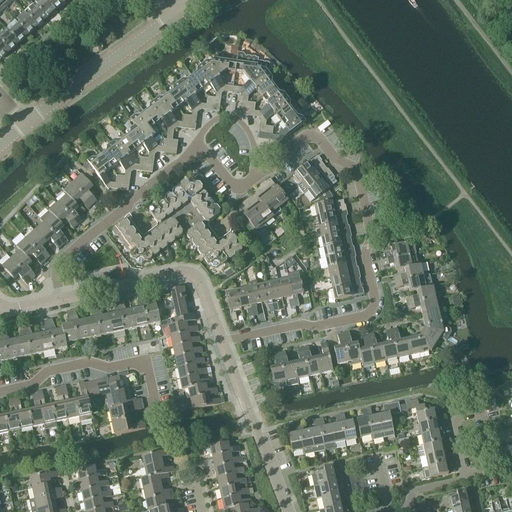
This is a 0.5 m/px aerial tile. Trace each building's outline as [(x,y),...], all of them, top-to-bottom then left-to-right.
[(13,0),(9,0),(3,6),(5,9),(14,1),(13,0)] [(47,0),(41,0),(36,6),(47,19),(57,11),(47,0)] [(63,0),(47,0),(57,11),(66,2),(63,0)] [(36,6),(26,14),(38,28),(47,19),(36,6)] [(26,14),(17,22),(29,36),(38,28),(26,14)] [(17,22),(8,31),(20,44),(29,36),(17,22)] [(8,31),(0,37),(0,40),(10,53),(20,44),(8,31)] [(10,53),(0,40),(0,59),(1,61),(10,53)] [(237,59),(235,72),(244,73),(251,81),(242,88),(233,87),(233,91),(238,92),(241,92),(243,94),(270,74),(273,71),(270,67),(270,64),(269,63),(265,62),(265,63),(264,63),(264,62),(260,61),(260,62),(258,62),(259,58),(256,58),(256,57),(252,57),(252,58),(251,57),(247,56),(247,57),(246,57),(244,54),(238,53),(237,59)] [(207,62),(202,66),(223,93),(226,90),(233,91),(233,87),(228,86),(225,86),(219,77),(228,71),(235,72),(237,59),(233,59),(230,61),(216,59),(215,63),(207,62)] [(198,73),(193,77),(202,89),(210,83),(216,92),(215,98),(213,111),(219,112),(221,98),(220,98),(221,95),(223,93),(202,66),(198,68),(198,73)] [(273,78),(270,74),(243,95),(244,96),(243,101),(242,101),(241,110),(240,115),(247,116),(249,102),(249,96),(258,90),(264,98),(276,88),(272,83),(273,78)] [(183,80),(178,83),(199,111),(202,108),(206,109),(206,110),(213,111),(215,98),(207,96),(206,104),(201,103),(194,95),(202,89),(193,77),(189,81),(183,80)] [(174,92),(169,95),(178,107),(186,102),(192,110),(191,115),(184,114),(182,122),(196,123),(197,116),(196,116),(196,113),(199,111),(178,83),(174,86),(174,92)] [(280,93),(276,88),(264,98),(270,105),(261,112),(255,111),(257,103),(249,102),(247,116),(255,117),(255,116),(259,116),(261,119),(288,98),(285,94),(280,93)] [(159,98),(154,102),(175,129),(178,127),(182,127),(182,128),(195,130),(196,123),(182,122),(177,121),(171,113),(178,107),(169,95),(164,99),(159,98)] [(291,102),(288,98),(261,119),(262,121),(262,125),(260,125),(259,133),(274,135),(275,127),(267,126),(268,120),(277,114),(282,121),(294,112),(290,107),(291,102)] [(150,110),(145,113),(154,125),(161,120),(167,128),(166,140),(164,139),(163,147),(178,148),(179,141),(172,140),(173,130),(175,129),(154,102),(151,104),(150,110)] [(298,117),(294,112),(282,121),(288,129),(280,136),(274,135),(259,133),(258,139),(273,141),(273,140),(277,140),(279,142),(306,122),(303,118),(298,117)] [(130,119),(135,126),(156,153),(158,152),(163,152),(163,153),(176,155),(178,148),(163,147),(164,139),(154,125),(145,113),(140,117),(135,116),(130,119)] [(131,134),(126,138),(135,151),(143,144),(149,152),(148,158),(141,158),(140,165),(153,167),(154,160),(154,159),(153,159),(154,155),(156,153),(135,126),(131,129),(131,134)] [(116,141),(111,144),(132,172),(134,170),(139,170),(139,171),(152,173),(153,167),(140,165),(134,164),(128,156),(135,151),(126,138),(121,142),(116,141)] [(107,152),(102,156),(111,169),(119,163),(125,171),(124,177),(117,176),(116,183),(130,185),(131,178),(130,178),(130,173),(132,172),(111,144),(108,147),(107,152)] [(111,169),(102,156),(97,160),(92,159),(87,162),(108,190),(110,188),(115,189),(115,190),(129,191),(130,185),(116,183),(110,183),(104,174),(111,169)] [(299,184),(301,183),(315,172),(308,163),(295,174),(293,177),(293,178),(293,180),(295,184),(297,184),(299,184)] [(315,168),(318,171),(324,166),(321,163),(315,168)] [(324,166),(318,171),(321,175),(327,170),(324,166)] [(301,183),(308,191),(322,180),(315,172),(301,183)] [(82,175),(72,184),(92,206),(97,202),(89,192),(93,188),(82,175)] [(278,208),(279,207),(288,201),(278,187),(277,187),(271,179),(267,181),(271,187),(271,188),(273,191),(268,194),(278,208)] [(322,180),(308,191),(304,194),(310,203),(318,197),(320,200),(332,195),(331,194),(329,192),(327,190),(328,189),(332,186),(336,183),(334,179),(326,185),(322,180)] [(129,256),(131,259),(135,259),(138,264),(141,264),(146,261),(149,261),(152,259),(152,256),(154,255),(157,255),(160,253),(160,250),(162,249),(165,249),(167,247),(167,244),(170,243),(173,243),(175,242),(175,238),(177,237),(180,238),(182,236),(183,232),(187,233),(187,236),(189,239),(192,239),(193,241),(193,244),(194,247),(198,247),(199,248),(198,252),(200,254),(204,254),(205,256),(204,259),(206,261),(210,262),(214,267),(217,267),(221,264),(225,264),(227,262),(227,259),(229,258),(232,258),(235,256),(235,253),(237,252),(240,252),(242,251),(242,248),(231,233),(222,239),(218,239),(208,227),(210,223),(219,216),(220,212),(218,210),(215,209),(214,208),(214,205),(213,203),(210,202),(208,200),(208,197),(207,195),(204,194),(202,192),(202,189),(201,187),(198,187),(194,182),(190,181),(186,185),(182,184),(180,186),(180,189),(178,191),(175,190),(172,192),(172,195),(170,197),(167,196),(165,198),(165,201),(162,203),(159,202),(157,204),(157,206),(155,208),(152,207),(149,209),(149,213),(157,224),(156,227),(145,236),(141,235),(128,218),(112,229),(112,233),(114,236),(117,236),(118,237),(118,241),(120,243),(123,243),(124,245),(123,248),(125,251),(129,251),(130,253),(129,256)] [(63,192),(67,195),(76,205),(76,204),(80,201),(88,210),(92,206),(72,184),(63,192)] [(260,201),(262,203),(270,214),(273,216),(274,218),(282,212),(279,207),(278,208),(268,194),(260,200),(260,201)] [(67,195),(58,203),(78,226),(83,221),(75,212),(79,208),(76,204),(76,205),(67,195)] [(256,204),(260,201),(260,200),(258,197),(256,195),(252,198),(256,204)] [(315,206),(317,216),(334,212),(332,203),(333,202),(332,197),(332,195),(320,200),(321,204),(315,206)] [(58,203),(49,211),(53,215),(61,224),(62,224),(66,220),(74,229),(78,226),(58,203)] [(262,203),(253,209),(264,223),(273,216),(270,214),(262,203)] [(264,223),(253,209),(249,213),(242,204),(238,207),(241,210),(238,212),(256,236),(267,228),(264,223)] [(40,219),(43,223),(44,223),(63,245),(68,240),(60,232),(65,227),(62,224),(61,224),(53,215),(49,211),(40,219)] [(317,216),(319,226),(336,223),(334,212),(317,216)] [(44,223),(43,223),(35,231),(46,243),(51,239),(59,248),(63,245),(44,223)] [(319,226),(322,237),(339,233),(336,223),(319,226)] [(35,231),(26,239),(45,261),(50,257),(42,247),(46,243),(35,231)] [(322,237),(324,247),(341,243),(339,233),(322,237)] [(17,247),(20,251),(28,260),(33,255),(41,264),(45,261),(26,239),(17,247)] [(319,248),(322,258),(343,254),(341,243),(324,247),(319,248)] [(380,256),(381,262),(410,255),(408,243),(407,243),(391,247),(392,253),(380,256)] [(20,251),(11,258),(31,280),(35,276),(27,267),(32,263),(28,260),(20,251)] [(328,268),(345,264),(343,254),(322,258),(324,269),(328,268)] [(396,271),(405,269),(413,267),(419,265),(416,254),(410,255),(381,262),(382,267),(394,264),(396,271)] [(291,257),(285,262),(290,269),(296,263),(291,257)] [(31,280),(11,258),(2,267),(14,279),(19,275),(27,284),(31,280)] [(394,277),(395,283),(424,277),(423,273),(429,271),(427,263),(419,265),(413,267),(405,269),(406,274),(394,277)] [(328,268),(331,278),(348,275),(345,264),(328,268)] [(289,279),(288,279),(292,296),(303,293),(298,272),(288,275),(289,279)] [(331,278),(333,289),(350,285),(348,275),(331,278)] [(410,292),(417,291),(417,290),(427,288),(432,287),(430,275),(424,277),(395,283),(397,289),(409,286),(410,292)] [(288,279),(278,281),(282,298),(292,296),(288,279)] [(278,281),(268,283),(271,300),(282,298),(278,281)] [(247,288),(251,305),(261,303),(257,286),(258,286),(257,282),(246,284),(247,288)] [(268,283),(258,286),(257,286),(261,303),(271,300),(268,283)] [(350,285),(333,289),(333,290),(329,291),(328,293),(330,298),(331,300),(335,299),(335,300),(352,296),(350,285)] [(406,299),(408,305),(437,299),(434,287),(432,287),(427,288),(417,290),(417,291),(418,296),(406,299)] [(170,320),(171,326),(186,323),(195,321),(194,314),(188,316),(184,298),(186,297),(185,290),(184,289),(183,288),(182,288),(170,291),(176,318),(170,320)] [(247,288),(236,290),(240,307),(251,305),(247,288)] [(240,307),(236,290),(226,293),(229,310),(240,307)] [(145,295),(141,296),(148,326),(160,323),(156,305),(150,306),(145,295)] [(137,308),(132,310),(136,328),(148,326),(141,296),(137,297),(137,308)] [(421,308),(422,315),(439,311),(444,310),(442,302),(438,303),(437,299),(408,305),(409,311),(421,308)] [(121,300),(118,301),(124,331),(136,328),(132,310),(126,311),(121,300)] [(114,314),(109,315),(113,334),(124,331),(118,301),(114,302),(114,314)] [(98,305),(94,306),(101,336),(113,334),(109,315),(103,316),(98,305)] [(91,319),(86,320),(89,339),(101,336),(94,306),(90,307),(91,319)] [(61,326),(62,329),(65,344),(77,342),(71,311),(67,312),(67,325),(61,326)] [(74,311),(71,311),(77,342),(89,339),(86,320),(79,322),(74,311)] [(439,311),(422,315),(425,328),(423,331),(420,337),(435,346),(439,340),(440,338),(446,341),(451,333),(450,330),(448,328),(447,328),(446,327),(443,328),(439,311)] [(52,319),(48,320),(55,350),(66,348),(65,344),(62,329),(57,330),(52,319)] [(44,333),(39,334),(43,353),(55,350),(48,320),(44,321),(44,333)] [(168,327),(170,337),(189,334),(198,332),(197,327),(187,329),(186,323),(171,326),(168,327)] [(28,324),(25,325),(31,355),(43,353),(39,334),(33,336),(28,324)] [(21,339),(16,340),(20,358),(31,355),(25,325),(21,326),(21,339)] [(398,328),(392,329),(398,358),(410,356),(406,339),(400,340),(398,328)] [(5,329),(1,330),(8,360),(20,358),(16,340),(10,341),(5,329)] [(389,343),(383,344),(386,361),(398,358),(392,329),(386,330),(389,343)] [(350,362),(351,366),(362,364),(361,360),(359,349),(358,342),(352,344),(349,331),(343,332),(350,362)] [(338,365),(350,362),(343,332),(338,334),(341,346),(334,348),(338,365)] [(374,333),(368,334),(374,364),(386,361),(383,344),(377,345),(374,333)] [(170,337),(173,348),(191,344),(200,342),(199,337),(190,339),(189,334),(170,337)] [(365,348),(359,349),(361,360),(362,364),(363,366),(374,364),(368,334),(363,336),(365,348)] [(420,337),(406,339),(410,356),(429,352),(429,351),(431,351),(431,352),(435,346),(420,337)] [(323,356),(317,357),(321,374),(333,371),(327,342),(320,344),(323,356)] [(469,350),(467,343),(456,345),(455,347),(462,352),(469,350)] [(175,359),(193,355),(202,353),(201,348),(192,350),(191,344),(173,348),(175,359)] [(309,346),(303,347),(310,377),(321,374),(317,357),(311,358),(309,346)] [(300,361),(294,362),(298,379),(310,377),(303,347),(297,349),(300,361)] [(285,351),(280,353),(286,382),(298,379),(294,362),(288,364),(285,351)] [(286,382),(280,353),(274,354),(277,366),(270,368),(275,390),(287,387),(286,382)] [(175,359),(177,369),(195,365),(205,363),(203,359),(194,361),(193,355),(175,359)] [(177,369),(180,380),(198,376),(207,374),(206,369),(197,371),(195,365),(177,369)] [(188,389),(206,385),(209,385),(208,380),(199,382),(198,376),(180,380),(182,390),(188,389)] [(112,393),(115,410),(116,411),(141,405),(140,400),(132,402),(129,390),(124,391),(122,383),(121,384),(119,377),(109,379),(112,393)] [(106,394),(112,393),(109,379),(103,380),(106,394)] [(106,394),(103,380),(97,382),(100,396),(106,394)] [(94,397),(100,396),(97,382),(91,383),(94,397)] [(88,398),(94,397),(91,383),(85,384),(88,398)] [(89,403),(88,398),(85,384),(80,386),(83,399),(76,401),(80,417),(79,418),(80,423),(93,420),(90,409),(89,403)] [(188,389),(190,400),(208,396),(217,394),(216,389),(207,391),(206,385),(188,389)] [(68,420),(79,418),(80,417),(76,401),(69,402),(67,389),(62,390),(68,420)] [(57,423),(68,420),(62,390),(56,391),(59,404),(53,406),(57,423)] [(56,423),(57,423),(53,406),(46,407),(43,394),(38,395),(45,425),(44,425),(46,431),(57,428),(56,423)] [(33,428),(44,425),(45,425),(38,395),(33,396),(36,409),(29,411),(33,428)] [(208,396),(190,400),(193,410),(220,404),(219,400),(210,402),(208,396)] [(21,430),(33,428),(29,411),(22,412),(19,399),(15,400),(21,430)] [(10,433),(21,430),(15,400),(9,401),(12,415),(6,416),(10,433)] [(416,409),(420,425),(445,419),(444,415),(437,417),(435,409),(426,411),(425,407),(423,405),(419,406),(418,400),(406,402),(407,406),(400,407),(401,412),(416,409)] [(402,414),(401,412),(400,407),(399,403),(383,406),(385,414),(379,416),(384,439),(395,436),(390,416),(402,414)] [(110,411),(112,423),(130,420),(129,413),(142,410),(141,405),(116,411),(115,410),(110,411)] [(373,441),(384,439),(379,416),(373,417),(371,409),(366,410),(372,436),(373,441)] [(361,438),(372,436),(366,410),(362,411),(364,419),(357,420),(361,438)] [(344,414),(340,415),(346,442),(357,439),(353,421),(346,423),(344,414)] [(338,425),(331,426),(335,444),(346,442),(340,415),(336,416),(338,425)] [(0,435),(10,433),(6,416),(0,417),(0,435)] [(324,419),(319,420),(325,450),(326,451),(335,449),(335,447),(335,444),(331,426),(325,427),(324,419)] [(420,425),(422,435),(440,432),(438,425),(446,424),(445,419),(420,425)] [(130,420),(112,423),(115,436),(146,429),(145,423),(131,426),(130,420)] [(316,429),(310,431),(315,453),(325,451),(325,450),(319,420),(315,421),(316,429)] [(303,450),(304,455),(315,453),(310,431),(304,432),(302,423),(298,424),(303,450)] [(292,453),(303,450),(298,424),(293,425),(295,434),(289,435),(292,453)] [(422,435),(424,446),(450,440),(449,436),(441,438),(440,432),(422,435)] [(418,447),(420,458),(444,453),(443,446),(451,445),(450,440),(424,446),(418,447)] [(211,447),(214,458),(232,454),(240,452),(239,448),(231,449),(229,443),(211,447)] [(143,457),(145,468),(163,464),(162,458),(171,456),(170,451),(143,457)] [(422,468),(429,467),(455,461),(454,457),(446,459),(444,453),(420,458),(422,468)] [(214,458),(216,469),(234,465),(243,463),(242,458),(233,460),(232,454),(214,458)] [(455,461),(429,467),(430,470),(427,471),(425,473),(427,479),(449,474),(447,467),(455,466),(455,461)] [(145,468),(148,478),(169,474),(175,473),(174,468),(165,470),(163,464),(145,468)] [(218,479),(236,476),(245,474),(244,468),(235,470),(234,465),(216,469),(218,479)] [(80,482),(98,478),(107,476),(106,471),(97,473),(95,467),(78,471),(80,482)] [(319,486),(328,484),(327,480),(335,478),(335,479),(341,477),(340,473),(334,474),(333,467),(324,468),(325,473),(319,474),(312,476),(314,487),(319,486)] [(31,478),(33,489),(51,485),(50,479),(59,477),(58,472),(31,478)] [(142,479),(144,490),(162,486),(161,481),(170,478),(169,474),(148,478),(142,479)] [(218,479),(221,490),(238,486),(247,484),(246,479),(237,481),(236,476),(218,479)] [(80,482),(83,492),(100,488),(109,486),(108,481),(99,483),(98,478),(80,482)] [(317,499),(322,498),(331,496),(330,492),(338,490),(344,489),(343,485),(337,486),(335,479),(335,478),(327,480),(328,484),(319,486),(314,487),(317,499)] [(33,489),(36,499),(62,494),(61,489),(52,490),(51,485),(33,489)] [(144,490),(147,501),(174,495),(173,490),(163,492),(162,486),(144,490)] [(221,490),(223,500),(241,496),(250,494),(248,489),(240,491),(238,486),(221,490)] [(83,492),(85,503),(102,499),(112,497),(111,492),(101,494),(100,488),(83,492)] [(322,498),(324,510),(333,508),(332,504),(341,502),(346,501),(346,496),(340,498),(338,490),(330,492),(331,496),(322,498)] [(449,495),(452,511),(461,509),(460,505),(468,503),(466,491),(449,495)] [(30,501),(32,511),(56,506),(54,500),(63,498),(62,494),(36,499),(30,501)] [(149,511),(155,510),(167,507),(165,501),(175,499),(174,495),(147,501),(149,511)] [(225,511),(231,509),(248,506),(252,505),(251,500),(242,502),(241,496),(223,500),(225,511)] [(86,511),(93,511),(105,510),(114,508),(113,502),(104,504),(102,499),(85,503),(86,511)] [(324,510),(319,511),(348,511),(348,508),(342,509),(341,502),(332,504),(333,508),(324,510)] [(452,511),(470,511),(468,503),(460,505),(461,509),(452,511)]
